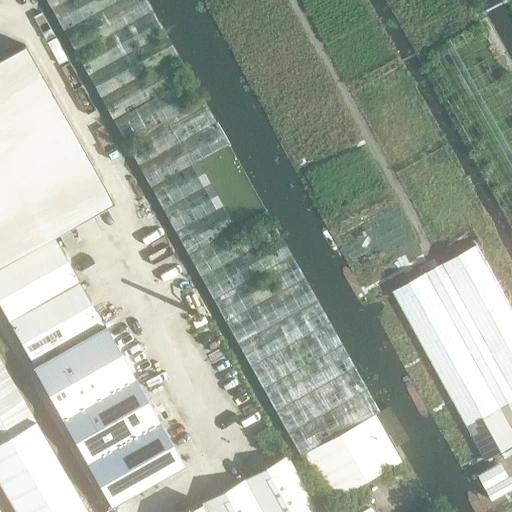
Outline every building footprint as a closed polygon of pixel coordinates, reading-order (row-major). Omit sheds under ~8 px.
[(146,0),(45,0),(186,254),(299,455),(304,453),(374,414),(379,412),(265,210),(228,144),(146,0)] [(511,84),(478,22),(416,56),(511,231),(511,84)] [(25,45),(0,58),(0,265),(113,202),(25,45)] [(0,268),(0,306),(33,365),(103,326),(54,238),(0,268)] [(486,460),(511,445),(511,309),(477,244),(392,291),(486,460)] [(105,326),(32,367),(111,507),(183,466),(105,326)] [(0,440),(34,421),(0,362),(0,440)] [(379,412),(374,414),(385,433),(391,445),(397,442),(405,438),(388,406),(379,412)] [(330,500),(360,483),(400,461),(391,445),(385,433),(374,414),(304,453),(330,500)] [(0,484),(16,511),(86,511),(34,421),(0,440),(0,484)] [(317,511),(286,455),(201,502),(206,511),(317,511)] [(511,471),(504,457),(479,471),(493,497),(511,487),(511,471)]
